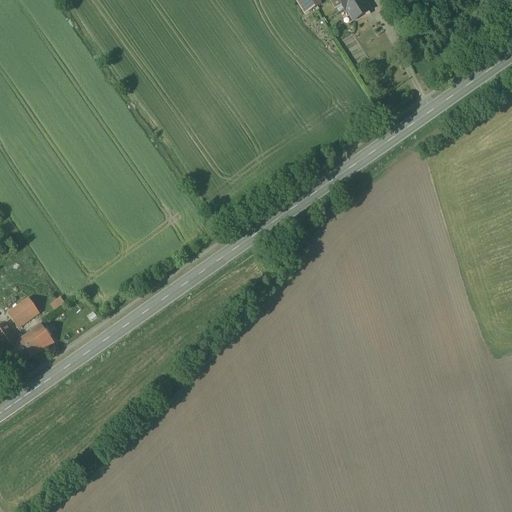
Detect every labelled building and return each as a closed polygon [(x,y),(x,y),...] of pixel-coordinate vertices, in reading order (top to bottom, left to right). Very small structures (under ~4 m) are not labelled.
[(296,0),(306,15),(322,5),(318,0),(296,0)] [(357,0),(345,8),(344,8),(355,28),(376,15),(366,0),(357,0)] [(58,298),(48,306),(54,313),(64,305),(58,298)] [(29,300),(8,315),(19,329),(40,314),(29,300)] [(5,325),(0,328),(0,341),(6,350),(18,342),(5,325)] [(54,344),(41,326),(33,332),(45,350),(54,344)] [(6,350),(19,368),(45,350),(33,332),(18,342),(6,350)]
